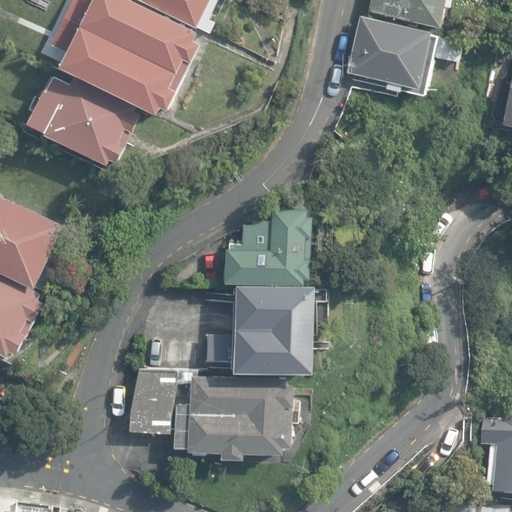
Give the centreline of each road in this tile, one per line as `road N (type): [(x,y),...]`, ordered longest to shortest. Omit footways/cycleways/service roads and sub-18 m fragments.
road 1 (residential): [(344,0),(319,104),(293,151),(238,203),(156,258),(117,308),(76,464)]
road 2 (residential): [(319,511),(445,393),(449,261),(477,213),(511,198)]
